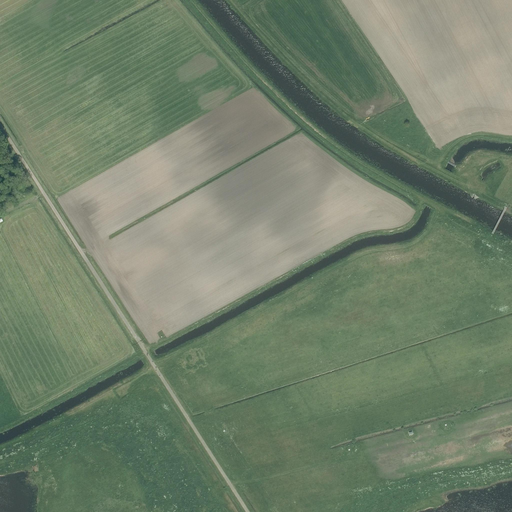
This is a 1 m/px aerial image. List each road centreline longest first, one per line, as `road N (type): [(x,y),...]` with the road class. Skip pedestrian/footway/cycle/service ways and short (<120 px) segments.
road 1 (track): [(156,370),(0,124)]
road 2 (track): [(247,511),(156,370)]
